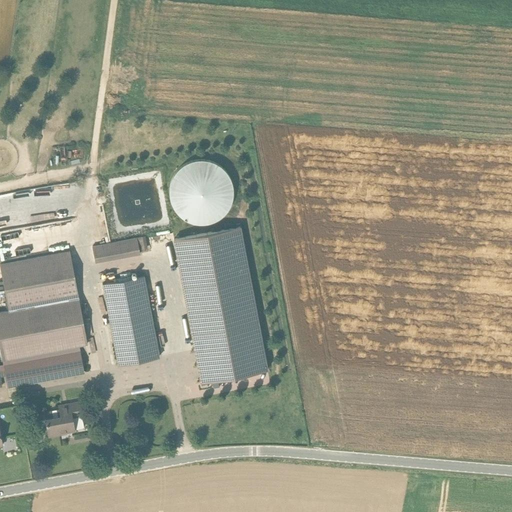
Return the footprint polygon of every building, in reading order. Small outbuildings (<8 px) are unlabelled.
[(237,193),(237,192),(237,190),(236,188),(236,187),(236,185),(236,183),(235,182),(235,180),(234,179),(233,177),(233,176),(232,174),(231,173),(230,172),(229,170),(228,169),(227,168),(225,167),(224,166),(223,165),(222,164),(220,163),(219,162),(217,161),(216,161),(214,160),(213,160),(211,159),(209,159),(208,159),(206,158),(204,158),(203,158),(201,158),(200,159),(198,159),(196,159),(195,159),(193,160),(192,160),(190,161),(188,162),(187,162),(186,163),(184,164),(183,165),(182,166),(180,167),(179,168),(178,170),(177,171),(176,172),(175,174),(174,175),(173,177),(173,178),(172,180),(172,181),(171,183),(171,184),(170,186),(170,188),(170,189),(170,191),(170,192),(170,194),(170,196),(170,197),(171,199),(171,201),(172,202),(172,204),(173,205),(173,207),(174,208),(175,210),(176,211),(177,212),(178,214),(179,215),(180,216),(182,217),(183,218),(184,219),(186,220),(187,221),(188,222),(190,222),(192,223),(193,223),(195,224),(196,224),(198,225),(200,225),(201,225),(203,225),(204,225),(206,225),(208,225),(209,224),(211,224),(213,224),(214,223),(216,223),(217,222),(219,221),(220,220),(222,220),(223,219),(224,218),(225,217),(227,215),(228,214),(229,213),(230,212),(231,210),(232,209),(233,207),(233,206),(234,205),(235,203),(235,201),(236,200),(236,198),(236,197),(236,195),(237,193)] [(95,261),(142,254),(141,249),(149,248),(147,235),(93,244),(95,261)] [(79,346),(85,344),(69,251),(0,263),(0,265),(8,309),(0,310),(0,346),(4,366),(5,371),(6,377),(7,386),(83,371),(79,346)] [(118,365),(159,357),(144,276),(102,284),(118,365)] [(255,306),(189,318),(200,382),(267,369),(255,306)] [(66,433),(74,431),(72,417),(81,415),(79,402),(59,406),(61,416),(45,419),(49,437),(58,435),(58,433),(65,432),(66,433)]
